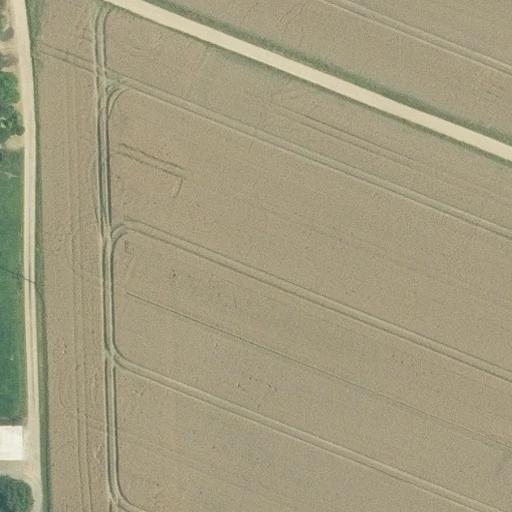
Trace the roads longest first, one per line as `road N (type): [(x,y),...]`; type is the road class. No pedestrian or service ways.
road 1 (track): [(35,511),(19,0)]
road 2 (track): [(511,156),(116,0)]
